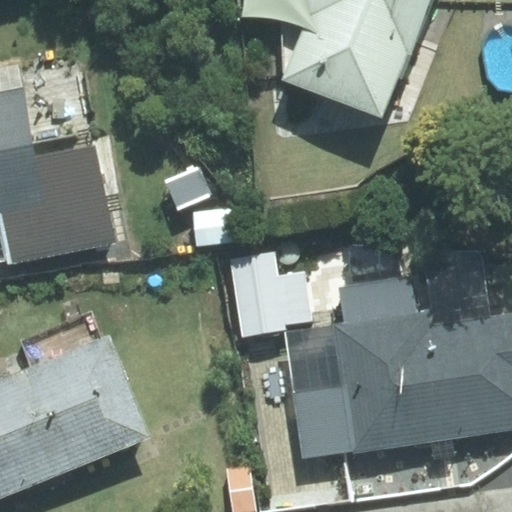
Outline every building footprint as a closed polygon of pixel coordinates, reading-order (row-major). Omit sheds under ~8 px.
[(302,0),(298,12),(306,15),(280,79),(380,120),(405,54),(413,57),(435,0),(302,0)] [(0,92),(0,212),(44,204),(22,88),(0,92)] [(279,256),(234,265),(250,341),(295,332),(279,256)] [(415,311),(410,277),(340,288),(345,322),(332,325),(341,384),(294,392),(303,459),(352,451),(352,455),(511,430),(511,312),(432,325),(429,309),(415,311)] [(0,497),(151,435),(109,332),(0,377),(0,497)]
